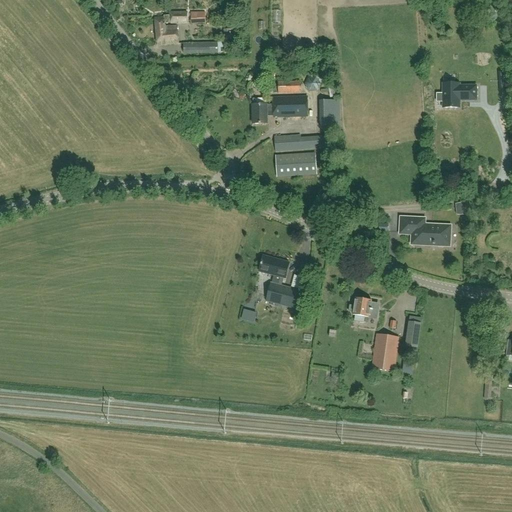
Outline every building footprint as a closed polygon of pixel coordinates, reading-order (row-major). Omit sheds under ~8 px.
[(178,43),(177,25),(165,26),(165,23),(187,22),(186,11),(168,13),(168,15),(164,16),(164,17),(155,18),(157,44),(178,43)] [(205,12),(204,12),(191,12),(191,25),(205,25),(205,12)] [(217,43),(204,43),(183,44),(184,54),(218,54),(218,53),(227,53),(227,42),(217,43)] [(172,57),(172,48),(158,49),(159,57),(172,57)] [(300,92),(299,82),(278,82),(278,93),(300,92)] [(437,94),(437,102),(443,102),(443,108),(460,108),(460,100),(463,100),(477,100),(476,86),(460,86),(460,84),(443,84),(443,94),(437,94)] [(308,116),(307,96),(273,97),(273,108),(267,108),(267,104),(252,105),(253,124),(267,123),(267,116),(274,116),(274,117),(308,116)] [(341,127),(340,100),(320,101),(320,127),(341,127)] [(275,152),(325,150),(324,137),(301,138),(301,136),(274,137),(275,152)] [(438,161),(456,160),(455,136),(437,137),(438,161)] [(316,175),(315,154),(275,157),(277,177),(316,175)] [(423,226),(423,220),(402,219),(401,233),(413,233),(413,243),(419,243),(421,245),(425,245),(427,244),(437,244),(439,246),(444,246),(445,245),(448,245),(449,228),(423,226)] [(379,224),(379,232),(388,232),(388,224),(379,224)] [(296,310),(301,292),(278,285),(280,277),(285,279),(289,263),(263,256),(259,272),(274,276),(272,283),(271,283),(266,302),(296,310)] [(376,320),(379,305),(372,304),(372,301),(356,299),(354,307),(350,306),(349,313),(353,314),(353,316),(368,319),(368,318),(376,320)] [(418,348),(422,319),(410,317),(406,347),(418,348)] [(394,372),(399,337),(377,335),(373,369),(394,372)] [(404,360),(402,374),(412,375),(414,361),(404,360)] [(487,375),(492,377),(496,366),(491,364),(487,375)] [(486,374),(484,399),(491,400),(492,377),(487,375),(486,374)]
